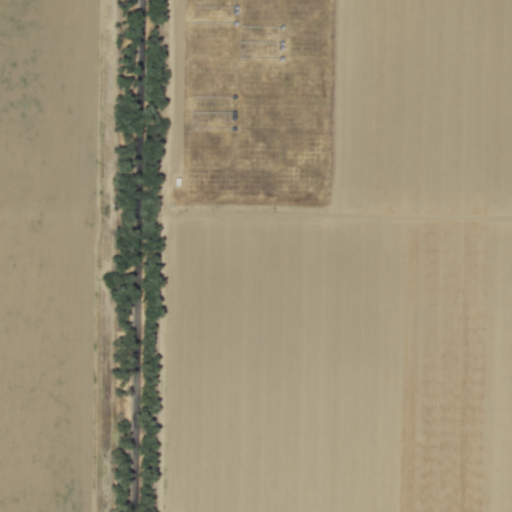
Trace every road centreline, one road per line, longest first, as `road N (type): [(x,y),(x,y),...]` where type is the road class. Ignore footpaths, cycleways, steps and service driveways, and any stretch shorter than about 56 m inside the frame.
road 1 (track): [(104,0),(91,511)]
road 2 (track): [(160,511),(167,0)]
